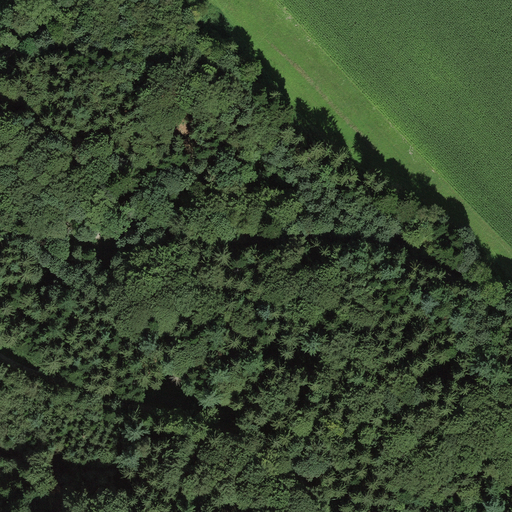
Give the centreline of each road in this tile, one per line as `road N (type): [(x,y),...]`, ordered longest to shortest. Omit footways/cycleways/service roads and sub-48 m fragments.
road 1 (track): [(511,300),(352,245),(67,236),(0,244)]
road 2 (track): [(0,358),(232,436),(294,474),(321,511)]
